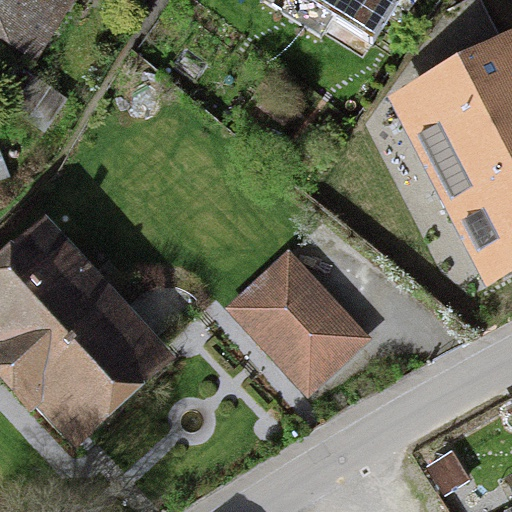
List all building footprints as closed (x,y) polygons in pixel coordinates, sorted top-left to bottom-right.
[(0,0),(0,46),(38,70),(81,0),(0,0)] [(395,0),(303,0),(369,42),(395,0)] [(511,44),(417,93),(508,270),(511,267),(511,44)] [(157,367),(26,232),(0,257),(0,410),(55,466),(157,367)] [(292,266),(243,312),(308,380),(357,334),(292,266)]
